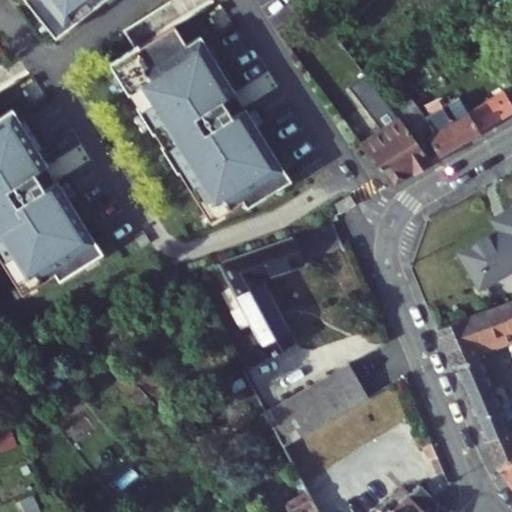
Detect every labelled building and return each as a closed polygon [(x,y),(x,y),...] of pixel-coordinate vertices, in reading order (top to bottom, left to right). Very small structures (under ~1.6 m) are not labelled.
[(36,0),(37,1),(33,5),(62,43),(118,0),(36,0)] [(177,36),(114,75),(205,224),(217,216),(223,226),(247,211),(250,216),(292,190),(248,119),(245,120),(236,105),(239,104),(230,90),(224,93),(207,64),(212,61),(203,46),(189,55),(177,36)] [(230,90),(212,61),(207,64),(224,93),(230,90)] [(392,124),(367,89),(352,101),(376,136),(392,124)] [(464,117),(453,102),(438,112),(449,127),(464,117)] [(438,112),(414,128),(437,163),(477,137),(465,119),(450,129),(449,127),(438,112)] [(450,129),(465,119),(464,117),(449,127),(450,129)] [(0,126),(0,268),(20,301),(32,293),(37,303),(62,288),(65,293),(106,268),(62,196),(60,197),(51,182),(53,181),(45,167),(39,170),(22,141),(27,138),(18,124),(4,132),(0,126)] [(366,157),(392,193),(427,170),(400,135),(366,157)] [(27,138),(22,141),(39,170),(45,167),(27,138)] [(352,206),(336,217),(342,226),(358,216),(352,206)] [(495,237),(458,258),(479,293),(511,273),(511,212),(503,218),(510,228),(495,237)] [(217,216),(205,224),(211,233),(223,226),(217,216)] [(510,228),(503,218),(489,226),(495,237),(510,228)] [(286,345),(250,278),(229,288),(263,356),(286,345)] [(32,293),(20,301),(25,310),(37,303),(32,293)] [(511,306),(432,337),(491,476),(511,457),(511,454),(472,363),(468,352),(511,334),(511,306)] [(511,334),(468,352),(472,363),(511,346),(511,334)] [(362,402),(343,370),(261,420),(277,453),(362,402)] [(23,402),(22,400),(19,393),(15,395),(19,405),(23,402)] [(511,457),(491,476),(492,480),(511,502),(511,457)] [(436,511),(416,490),(392,511),(436,511)]
